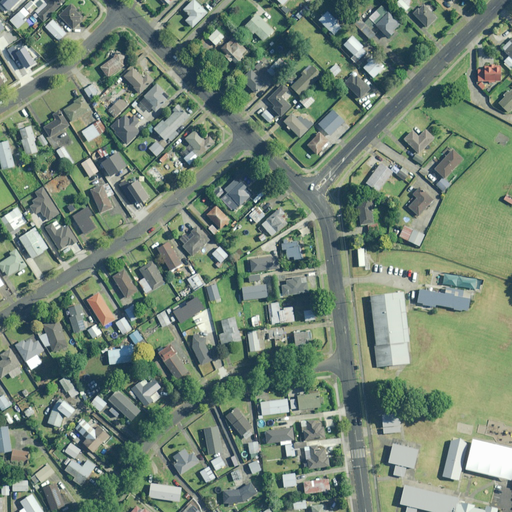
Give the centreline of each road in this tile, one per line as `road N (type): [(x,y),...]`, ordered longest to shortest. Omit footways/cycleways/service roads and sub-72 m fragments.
road 1 (residential): [(0,318),(132,232),(247,133)]
road 2 (residential): [(96,511),(164,422),(195,399),(245,376),(345,362)]
road 3 (residential): [(500,0),(308,196)]
road 4 (residential): [(124,8),(247,133)]
road 5 (residential): [(308,196),(327,226),(345,362)]
road 6 (residential): [(0,106),(71,60),(124,8)]
road 7 (residential): [(345,362),(366,511)]
